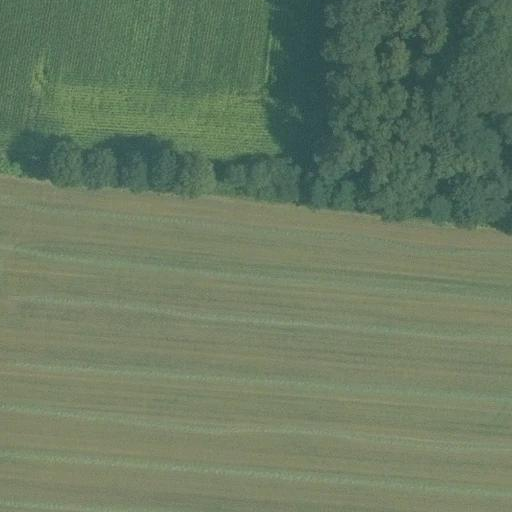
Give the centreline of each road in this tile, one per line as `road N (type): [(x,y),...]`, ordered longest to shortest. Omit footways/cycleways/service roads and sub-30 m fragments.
road 1 (track): [(408,0),(384,75),(394,141),(425,176),(478,185),(511,172)]
road 2 (track): [(489,0),(453,93),(410,139),(334,148)]
